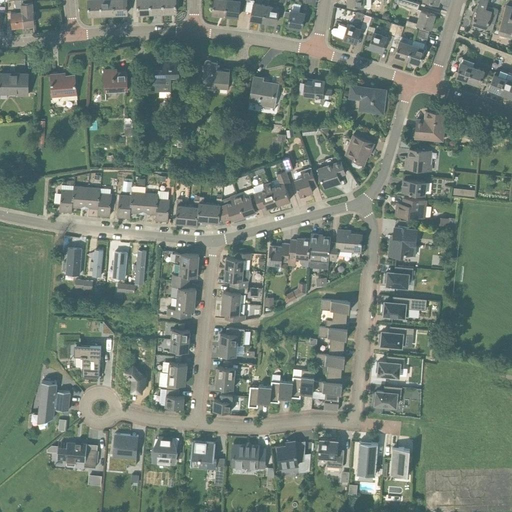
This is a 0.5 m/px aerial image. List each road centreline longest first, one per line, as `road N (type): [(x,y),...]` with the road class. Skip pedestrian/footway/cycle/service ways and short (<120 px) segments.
road 1 (residential): [(353,423),(372,226),(361,205)]
road 2 (residential): [(0,217),(210,242)]
road 3 (residential): [(196,425),(210,242)]
road 4 (residential): [(196,425),(353,423)]
road 5 (residential): [(210,242),(361,205)]
road 6 (residential): [(361,205),(380,180),(410,82)]
road 7 (residential): [(190,32),(314,51)]
